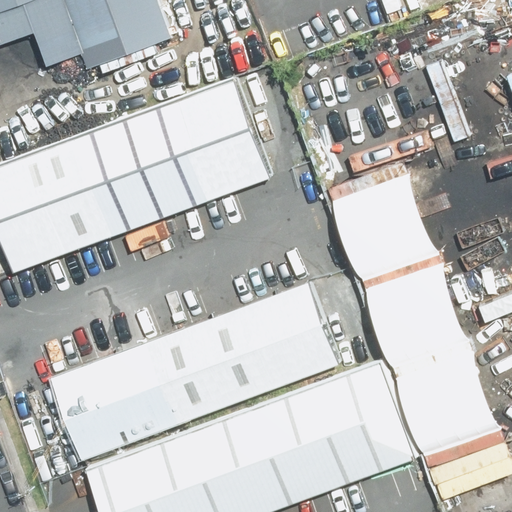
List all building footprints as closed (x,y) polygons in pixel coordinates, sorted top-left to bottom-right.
[(172,27),(162,0),(0,0),(0,34),(1,36),(43,21),(54,52),(92,39),(98,54),(172,27)] [(240,72),(0,158),(0,219),(19,271),(278,178),(240,72)] [(56,366),(88,454),(345,362),(313,274),(56,366)] [(511,330),(511,294),(489,274),(459,307),(500,344),(511,330)] [(384,357),(89,464),(106,511),(261,511),(420,455),(384,357)]
